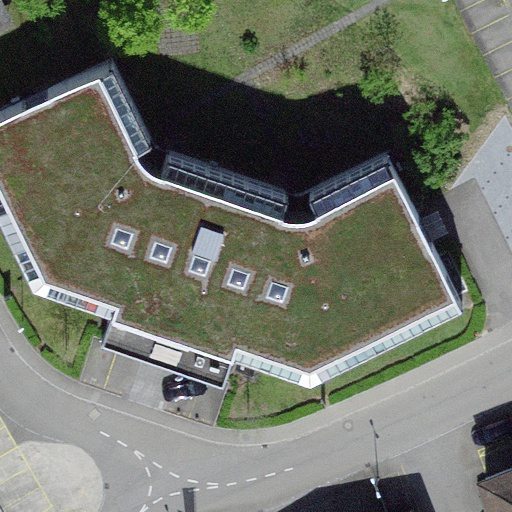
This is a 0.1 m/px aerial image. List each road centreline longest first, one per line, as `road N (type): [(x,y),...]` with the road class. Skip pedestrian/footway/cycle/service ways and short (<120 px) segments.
road 1 (residential): [(182,508),(511,363)]
road 2 (residential): [(0,360),(17,389),(182,508)]
